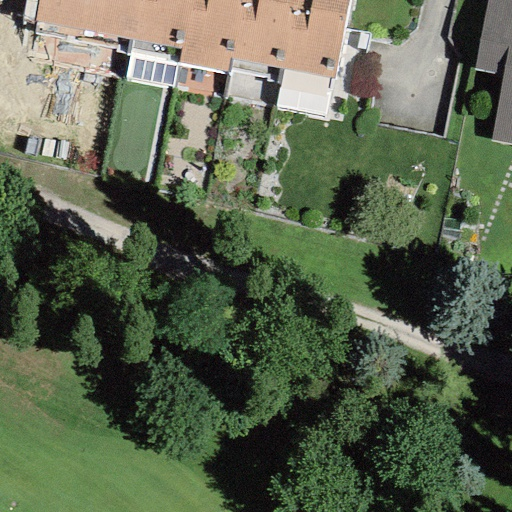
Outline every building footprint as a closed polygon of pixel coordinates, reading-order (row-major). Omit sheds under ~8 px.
[(137,0),(24,0),(19,30),(117,47),(114,51),(127,53),(137,0)] [(137,0),(127,53),(178,63),(190,0),(137,0)] [(227,72),(229,60),(240,0),(190,0),(178,63),(227,72)] [(282,69),(293,0),(240,0),(229,60),(282,69)] [(348,0),(293,0),(282,69),(334,81),(348,0)] [(511,144),(511,0),(486,0),(474,70),(502,75),(489,141),(511,144)]
